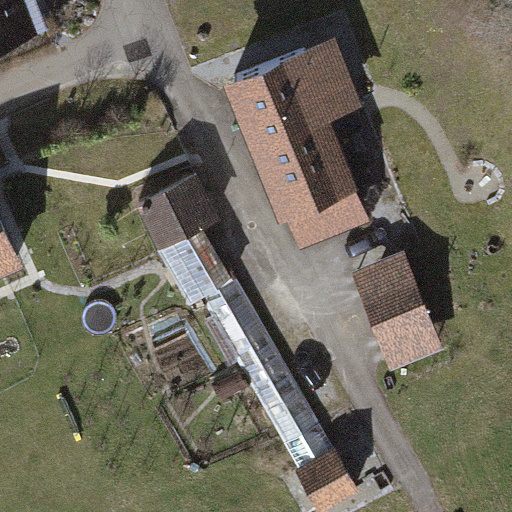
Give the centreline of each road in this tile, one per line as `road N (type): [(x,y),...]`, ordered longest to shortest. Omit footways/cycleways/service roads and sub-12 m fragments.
road 1 (residential): [(151,26),(282,277)]
road 2 (residential): [(151,26),(0,93)]
